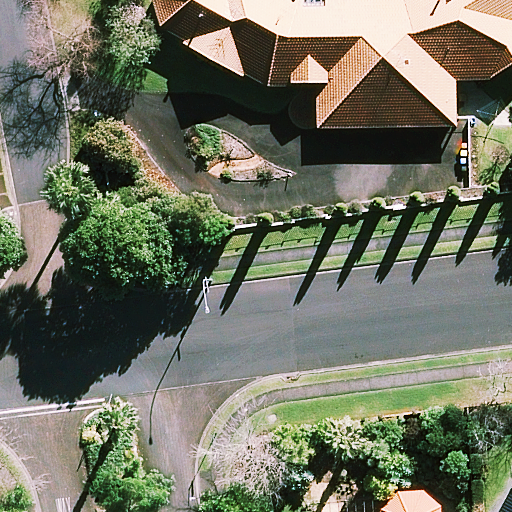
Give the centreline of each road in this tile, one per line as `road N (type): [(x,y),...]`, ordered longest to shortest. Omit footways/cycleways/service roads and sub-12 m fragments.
road 1 (residential): [(511,296),(82,351)]
road 2 (residential): [(18,0),(40,213),(82,351)]
road 3 (residential): [(82,351),(166,398),(179,511)]
road 4 (residential): [(63,511),(42,410),(82,351)]
